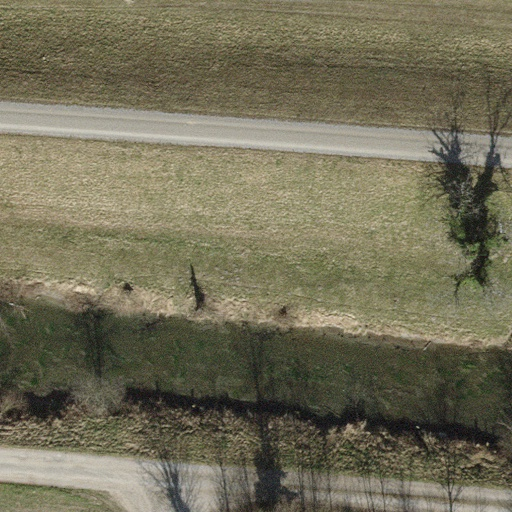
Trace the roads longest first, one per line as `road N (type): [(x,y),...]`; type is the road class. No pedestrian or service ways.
road 1 (track): [(511,156),(0,118)]
road 2 (track): [(0,469),(475,511)]
road 3 (track): [(41,0),(511,36)]
